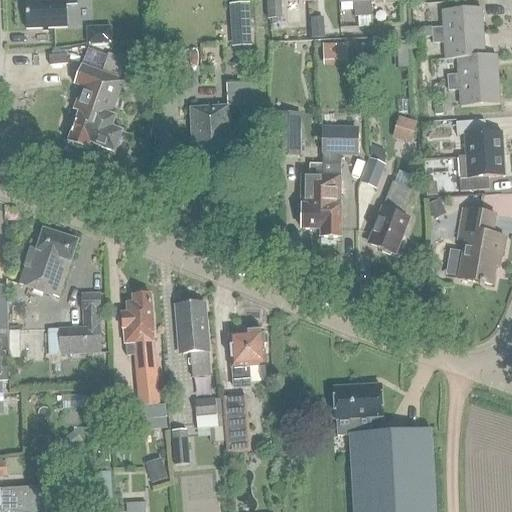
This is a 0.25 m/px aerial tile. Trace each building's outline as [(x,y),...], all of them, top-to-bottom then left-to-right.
[(75,5),(74,0),(24,0),(26,30),(65,28),(64,6),(75,5)] [(282,21),(280,0),(265,0),(266,21),(282,21)] [(338,0),(338,4),(353,4),(354,18),(363,18),(361,0),(338,0)] [(361,0),(363,18),(371,17),(370,2),(385,2),(385,0),(361,0)] [(229,6),(230,30),(249,29),(248,5),(229,6)] [(432,37),(482,34),(481,9),(442,12),(443,29),(431,30),(432,37)] [(310,26),(310,39),(323,39),(323,25),(310,26)] [(431,27),(421,28),(421,38),(432,37),(431,30),(431,27)] [(386,33),(386,42),(397,42),(397,32),(386,33)] [(482,34),(432,37),(432,45),(444,45),(445,61),(457,61),(457,59),(484,57),(482,34)] [(101,71),(108,55),(88,47),(82,64),(101,71)] [(408,69),(407,47),(393,47),(394,70),(408,69)] [(110,116),(123,80),(148,91),(151,68),(120,56),(119,59),(109,55),(103,73),(101,72),(82,64),(74,85),(81,87),(72,110),(78,112),(67,143),(86,150),(88,143),(112,153),(120,132),(110,128),(114,117),(110,116)] [(457,59),(457,61),(458,76),(446,77),(447,85),(498,81),(496,57),(484,57),(457,59)] [(498,81),(447,85),(447,93),(459,92),(460,109),(499,106),(498,81)] [(257,108),(256,85),(226,86),(227,109),(228,109),(257,108)] [(230,145),(228,109),(227,109),(190,111),(192,147),(190,147),(192,171),(235,169),(234,145),(230,145)] [(300,115),(274,115),(274,158),(300,158),(300,115)] [(466,158),(503,156),(501,133),(485,134),(484,122),(455,124),(456,137),(464,136),(466,158)] [(322,131),(322,166),(322,177),(321,224),(319,224),(319,231),(320,231),(320,239),(340,239),(340,207),(340,159),(359,159),(359,132),(322,131)] [(458,158),(459,180),(460,193),(489,191),(488,179),(504,178),(503,156),(466,158),(458,158)] [(384,168),(369,162),(359,185),(374,192),(384,168)] [(322,177),(322,166),(309,166),(309,177),(301,177),(300,207),(301,207),(301,231),(319,231),(319,224),(321,224),(322,177)] [(425,184),(426,198),(437,198),(436,183),(425,184)] [(381,210),(367,246),(394,256),(408,220),(402,218),(412,193),(394,185),(392,184),(381,210)] [(445,215),(438,201),(426,206),(433,221),(445,215)] [(501,259),(504,238),(492,236),(495,216),(462,211),(457,241),(464,242),(462,254),(449,252),(445,277),(458,279),(458,281),(492,287),(497,258),(501,259)] [(19,287),(58,299),(77,243),(44,231),(37,252),(29,249),(23,268),(25,269),(19,287)] [(101,312),(100,296),(81,296),(82,312),(83,311),(84,332),(59,333),(60,356),(100,355),(99,312),(101,312)] [(123,331),(125,346),(126,357),(134,356),(138,408),(159,406),(155,355),(154,355),(152,331),(153,331),(150,296),(132,298),(133,304),(126,305),(126,315),(121,315),(123,331)] [(210,378),(209,374),(204,305),(178,307),(182,356),(190,356),(192,379),(210,378)] [(244,335),(229,336),(233,390),(250,389),(248,368),(265,367),(263,347),(267,347),(266,336),(263,337),(262,333),(259,333),(259,330),(248,331),(248,334),(244,334),(244,335)] [(18,333),(7,333),(8,359),(18,359),(18,333)] [(57,333),(46,333),(47,356),(58,356),(57,333)] [(335,437),(348,436),(352,511),(434,511),(429,431),(381,434),(380,419),(381,418),(379,387),(332,389),(335,437)] [(246,397),(221,398),(223,429),(223,439),(248,437),(246,397)] [(194,417),(214,415),(213,399),(192,401),(194,417)] [(223,439),(223,429),(209,430),(210,444),(224,443),(223,439)] [(186,431),(170,432),(171,466),(188,465),(186,431)] [(74,432),(61,441),(68,451),(81,442),(74,432)] [(144,466),(151,485),(167,480),(160,460),(144,466)] [(92,506),(111,505),(109,474),(107,474),(106,470),(81,471),(83,504),(92,504),(92,506)] [(0,511),(40,511),(39,488),(0,490),(0,511)] [(125,504),(125,511),(144,511),(144,503),(125,504)]
